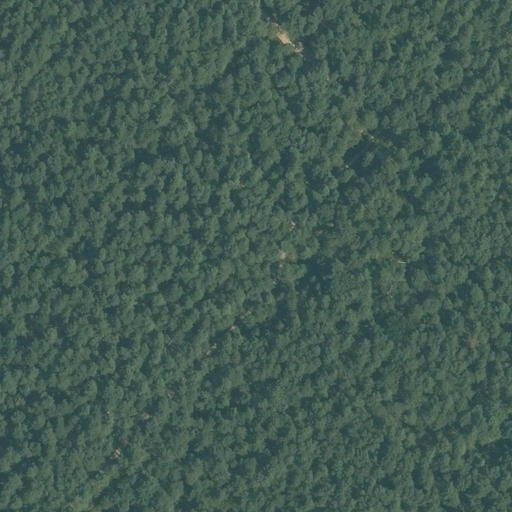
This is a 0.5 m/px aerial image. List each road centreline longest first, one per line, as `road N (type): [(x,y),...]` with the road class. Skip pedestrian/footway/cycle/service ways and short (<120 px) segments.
road 1 (unknown): [(73,511),(267,291),(306,194),(361,164),(403,103),(474,55),(511,12)]
road 2 (track): [(267,291),(311,238),(373,189),(389,159),(380,132),(246,0)]
